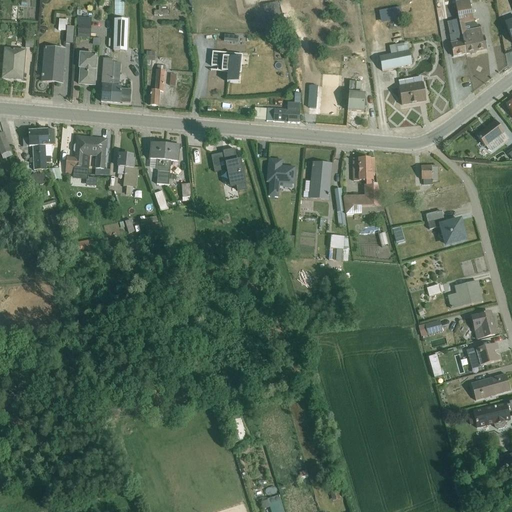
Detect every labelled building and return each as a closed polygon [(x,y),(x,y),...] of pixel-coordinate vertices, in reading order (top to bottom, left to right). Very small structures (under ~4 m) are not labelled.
[(114,0),(114,14),(125,14),(126,0),(114,0)] [(468,1),(455,3),(458,21),(465,56),(469,55),(471,56),(475,55),(476,53),(487,51),(482,30),(480,30),(474,24),(473,24),(468,1)] [(276,4),(263,7),(268,27),(281,24),(276,4)] [(158,12),(154,12),(154,20),(157,20),(157,17),(168,17),(168,16),(170,16),(170,9),(168,9),(168,8),(162,8),(162,7),(158,7),(158,12)] [(382,22),(382,24),(384,24),(384,25),(390,24),(388,12),(379,14),(381,22),(382,22)] [(91,36),(91,27),(90,27),(90,19),(79,19),(79,26),(78,26),(77,39),(89,39),(90,36),(91,36)] [(59,21),(58,32),(66,32),(67,28),(67,21),(59,21)] [(127,53),(128,21),(114,21),(113,52),(127,53)] [(453,58),(465,56),(458,21),(446,23),(453,58)] [(73,45),(74,28),(67,28),(66,32),(65,44),(73,45)] [(33,50),(34,37),(26,36),(25,49),(33,50)] [(379,58),(382,73),(412,67),(407,44),(389,48),(390,56),(379,58)] [(23,82),(25,51),(5,49),(2,80),(23,82)] [(62,83),(65,50),(45,49),(42,83),(54,84),(54,83),(62,83)] [(145,68),(147,68),(147,71),(152,71),(152,62),(154,62),(155,53),(146,53),(145,68)] [(241,56),(212,53),(211,67),(219,68),(219,73),(228,74),(227,84),(238,85),(241,56)] [(96,56),(79,54),(78,70),(80,70),(79,86),(94,87),(96,56)] [(113,64),(114,60),(103,60),(101,87),(102,87),(101,103),(110,104),(113,64)] [(131,92),(121,91),(122,88),(119,88),(121,64),(113,64),(110,104),(130,105),(131,92)] [(159,93),(163,93),(165,67),(157,66),(156,71),(154,92),(150,91),(149,107),(158,107),(159,93)] [(297,79),(297,82),(300,82),(300,81),(301,81),(301,79),(303,78),(301,66),(295,67),(296,79),(297,79)] [(317,82),(329,81),(328,77),(345,75),(344,68),(328,69),(328,68),(315,70),(317,82)] [(385,81),(393,80),(392,73),(385,73),(385,81)] [(421,78),(398,82),(399,88),(398,88),(401,107),(426,102),(423,84),(422,84),(421,78)] [(363,113),(365,95),(361,95),(362,84),(349,83),(347,112),(363,113)] [(266,122),(299,125),(300,95),(297,88),(293,91),(293,95),(295,95),(295,104),(287,104),(287,111),(267,110),(266,122)] [(254,119),(254,121),(266,122),(267,110),(255,109),(254,119)] [(509,140),(495,122),(476,137),(488,151),(492,153),(509,140)] [(40,171),(47,171),(46,164),(51,164),(51,158),(46,158),(45,147),(54,146),(54,131),(38,132),(40,171)] [(29,139),(23,139),(23,148),(29,147),(29,148),(32,148),(33,159),(29,160),(30,164),(33,164),(34,172),(40,171),(38,132),(28,132),(29,139)] [(12,157),(10,152),(11,152),(4,133),(0,134),(0,154),(1,156),(3,160),(12,157)] [(90,157),(91,140),(77,138),(76,145),(73,146),(73,152),(74,154),(74,159),(67,159),(65,175),(87,176),(89,157),(90,157)] [(91,140),(90,157),(96,158),(96,160),(94,160),(94,167),(95,167),(95,170),(100,170),(99,177),(109,177),(110,171),(104,171),(105,158),(107,157),(108,151),(106,149),(106,141),(91,140)] [(165,147),(151,145),(150,161),(157,162),(156,171),(158,173),(157,185),(162,186),(163,173),(165,147)] [(163,173),(170,173),(171,163),(178,164),(179,148),(170,147),(165,147),(163,173)] [(235,148),(223,151),(231,189),(236,188),(237,192),(247,190),(244,177),(245,177),(244,171),(243,171),(240,161),(237,162),(235,148)] [(119,156),(117,176),(124,176),(123,187),(126,188),(126,196),(132,196),(132,188),(135,189),(137,169),(133,169),(134,161),(132,161),(132,157),(119,156)] [(381,208),(381,186),(376,186),(376,175),(374,175),(374,159),(353,160),(354,183),(365,183),(366,186),(364,186),(364,197),(345,197),(343,199),(346,216),(361,216),(377,216),(377,214),(384,213),(384,212),(383,212),(383,210),(383,208),(381,208)] [(279,200),(280,186),(293,187),(295,169),(281,168),(282,162),(268,160),(266,184),(268,184),(267,199),(279,200)] [(309,194),(309,200),(327,202),(331,166),(313,164),(311,183),(305,182),(304,193),(309,194)] [(438,183),(437,167),(420,168),(421,187),(432,186),(432,183),(438,183)] [(31,177),(25,179),(32,198),(37,196),(34,187),(40,185),(40,186),(46,184),(42,174),(37,176),(36,174),(31,177)] [(183,203),(191,202),(189,186),(181,186),(183,203)] [(341,190),(334,191),(338,227),(345,226),(344,217),(346,216),(343,199),(341,190)] [(427,224),(443,220),(442,214),(459,209),(456,201),(448,203),(447,200),(449,199),(447,191),(431,195),(434,207),(428,208),(430,215),(425,216),(427,224)] [(161,213),(168,210),(162,192),(154,195),(161,213)] [(42,211),(56,207),(54,201),(40,206),(42,211)] [(58,215),(50,217),(52,226),(60,224),(58,215)] [(443,220),(427,224),(429,231),(439,228),(440,233),(439,234),(438,236),(439,239),(441,241),(442,240),(444,247),(465,241),(460,222),(445,226),(443,220)] [(131,221),(124,223),(128,235),(134,232),(131,221)] [(401,229),(392,231),(396,246),(405,243),(401,229)] [(385,233),(378,235),(381,247),(388,245),(385,233)] [(329,261),(347,263),(349,250),(343,250),(344,238),(331,237),(329,261)] [(93,241),(78,244),(79,253),(80,253),(94,250),(93,241)] [(450,308),(450,310),(453,309),(482,302),(477,283),(454,289),(455,295),(447,297),(450,308)] [(426,289),(429,297),(441,294),(439,286),(426,289)] [(476,341),(494,336),(489,314),(471,319),(476,341)] [(418,327),(421,338),(442,333),(439,321),(424,325),(425,325),(418,327)] [(471,371),(483,368),(483,367),(500,362),(498,357),(495,356),(494,352),(498,351),(496,345),(478,350),(478,348),(466,352),(471,371)] [(505,376),(470,386),(475,402),(510,392),(505,376)] [(461,384),(448,387),(450,393),(462,389),(461,384)] [(511,406),(506,408),(506,404),(473,412),(474,416),(468,418),(470,426),(476,425),(477,430),(494,426),(494,428),(498,431),(504,429),(506,426),(505,423),(510,422),(509,418),(511,416),(511,406)] [(237,411),(225,414),(234,445),(246,441),(237,411)] [(511,454),(497,458),(499,467),(511,463),(511,454)] [(299,473),(301,480),(309,478),(307,471),(306,472),(304,467),(299,468),(301,473),(299,473)] [(267,488),(269,496),(279,494),(277,485),(267,488)] [(338,493),(330,494),(332,502),(340,500),(338,493)] [(283,511),(279,497),(267,501),(270,511),(283,511)]
